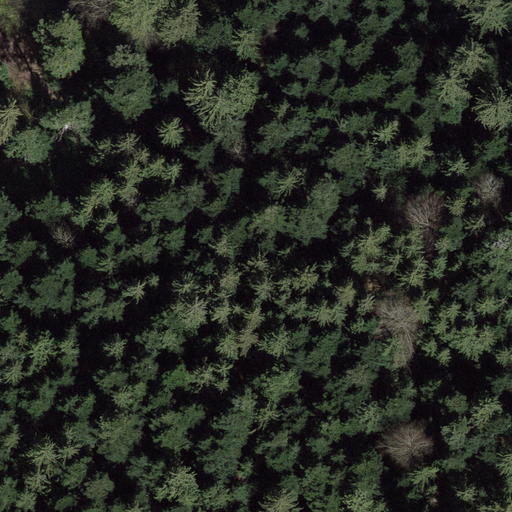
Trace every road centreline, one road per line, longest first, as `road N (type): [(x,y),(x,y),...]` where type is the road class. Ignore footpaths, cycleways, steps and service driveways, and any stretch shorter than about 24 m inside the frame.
road 1 (track): [(511,179),(489,184),(460,135),(403,101),(264,130),(105,124),(0,50)]
road 2 (track): [(496,511),(511,366)]
